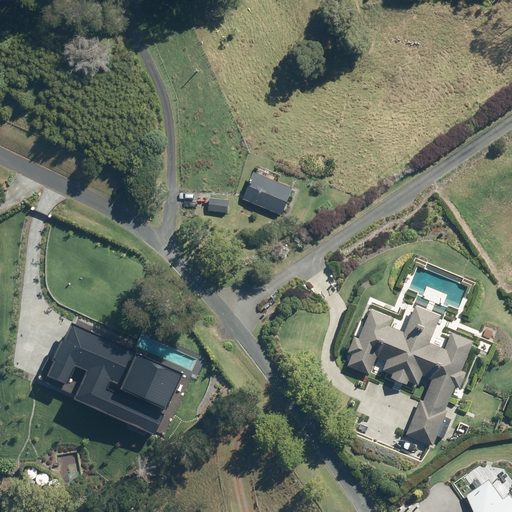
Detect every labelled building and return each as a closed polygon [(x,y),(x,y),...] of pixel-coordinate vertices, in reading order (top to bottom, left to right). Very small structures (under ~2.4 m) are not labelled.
[(295,189),(256,173),(245,199),(284,215),(295,189)] [(229,200),(211,197),(210,209),(227,211),(229,200)] [(392,317),(370,308),(358,336),(354,335),(347,351),(352,353),(347,365),(369,374),(376,357),(378,358),(373,369),(381,373),(382,370),(383,369),(392,373),(390,377),(407,384),(409,380),(418,384),(419,382),(428,386),(427,389),(422,400),(420,399),(406,433),(433,444),(437,435),(443,438),(451,418),(445,416),(447,409),(445,408),(455,386),(459,388),(466,371),(461,369),(474,340),(451,331),(444,347),(429,341),(440,315),(415,304),(403,331),(389,325),(392,317)] [(493,343),(481,338),(477,348),(489,353),(493,343)] [(5,449),(47,441),(46,435),(4,443),(5,449)] [(50,448),(7,456),(13,486),(59,478),(60,483),(83,479),(77,450),(51,454),(50,448)] [(475,488),(466,494),(474,511),(511,511),(511,497),(509,493),(502,498),(489,478),(481,483),(477,479),(472,483),(475,488)]
